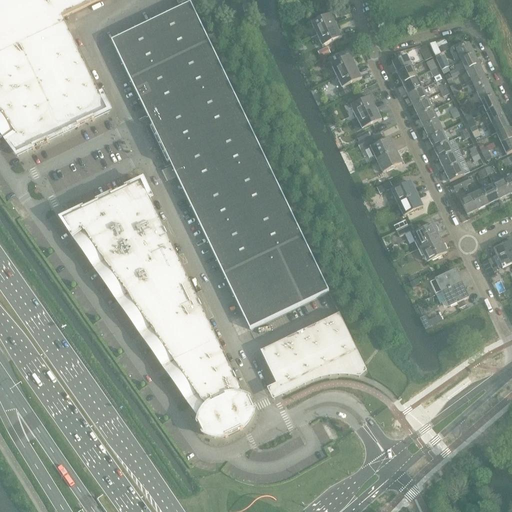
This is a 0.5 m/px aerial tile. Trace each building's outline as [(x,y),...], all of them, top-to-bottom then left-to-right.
[(0,0),(0,115),(14,136),(15,138),(7,143),(12,150),(17,159),(33,151),(94,122),(110,114),(105,105),(102,97),(100,98),(62,19),(103,0),(0,0)] [(274,178),(273,176),(259,146),(257,143),(243,113),(242,111),(227,80),(226,78),(207,38),(191,4),(112,42),(152,126),(153,129),(149,131),(166,166),(170,164),(199,224),(250,331),(329,293),(324,283),(323,280),(305,243),(304,241),(290,211),(289,208),(274,178)] [(311,24),(317,36),(336,27),(331,15),(311,24)] [(336,27),(317,36),(323,48),(342,39),(336,27)] [(435,43),(430,45),(435,57),(440,54),(437,48),(435,43)] [(463,43),(454,47),(456,51),(465,47),(463,43)] [(456,51),(461,62),(475,55),(469,45),(465,47),(456,51)] [(420,51),(426,62),(432,59),(426,47),(420,51)] [(327,49),(318,53),(321,60),(330,55),(327,49)] [(475,55),(461,62),(467,72),(480,66),(475,55)] [(331,66),(337,78),(356,68),(351,57),(331,66)] [(392,64),(398,75),(412,68),(407,57),(392,64)] [(443,57),(437,60),(442,71),(448,68),(443,57)] [(433,61),(427,64),(431,72),(437,69),(433,61)] [(480,66),(467,72),(472,83),(485,76),(480,66)] [(356,68),(337,78),(342,89),(362,80),(356,68)] [(412,68),(398,75),(403,86),(418,79),(412,68)] [(437,69),(431,72),(434,79),(440,76),(437,69)] [(457,70),(450,74),(450,75),(452,79),(460,75),(457,70)] [(485,76),(472,83),(477,93),(490,87),(485,76)] [(418,79),(403,86),(408,97),(423,90),(418,79)] [(490,87),(477,93),(482,103),(495,97),(490,87)] [(423,90),(408,97),(413,107),(428,100),(423,90)] [(495,97),(482,103),(487,114),(500,108),(495,97)] [(351,107),(357,119),(376,110),(370,98),(351,107)] [(428,100),(413,107),(418,118),(433,111),(428,100)] [(500,108),(487,114),(492,124),(505,118),(500,108)] [(376,110),(357,119),(362,131),(382,122),(376,110)] [(433,111),(418,118),(424,129),(438,122),(433,111)] [(505,118),(492,124),(497,135),(510,129),(505,118)] [(438,122),(424,129),(429,140),(444,133),(438,122)] [(511,133),(510,129),(497,135),(502,145),(511,140),(511,133)] [(368,132),(357,138),(359,143),(364,141),(370,138),(368,132)] [(444,133),(429,140),(434,151),(449,144),(444,133)] [(370,138),(364,141),(367,147),(374,144),(373,142),(371,137),(370,138)] [(375,157),(377,162),(396,152),(390,140),(371,149),(365,152),(369,160),(375,157)] [(511,140),(502,145),(507,156),(511,153),(511,140)] [(449,144),(434,151),(439,161),(454,154),(449,144)] [(470,155),(472,159),(479,156),(475,148),(470,151),(471,154),(470,155)] [(396,152),(377,162),(383,174),(402,165),(396,152)] [(454,154),(439,161),(444,172),(459,165),(454,154)] [(459,165),(444,172),(450,183),(464,176),(459,165)] [(485,170),(478,174),(481,180),(489,177),(488,176),(485,170)] [(140,179),(63,215),(70,227),(76,224),(79,228),(79,229),(82,233),(83,234),(103,262),(102,262),(106,267),(126,295),(125,295),(129,300),(149,328),(152,334),(153,333),(172,361),(172,362),(175,367),(176,367),(195,395),(199,400),(206,410),(209,414),(206,418),(204,423),(209,433),(213,434),(218,434),(223,434),(225,437),(226,439),(243,430),(246,428),(248,425),(250,422),(252,419),(253,416),(254,412),(255,412),(249,401),(245,399),(150,200),(151,200),(148,192),(146,193),(140,179)] [(464,180),(452,186),(455,191),(462,188),(463,189),(467,187),(464,180)] [(504,181),(493,186),(500,201),(511,196),(504,181)] [(390,183),(383,186),(386,192),(393,189),(390,183)] [(392,192),(398,205),(417,196),(411,183),(392,192)] [(493,186),(482,191),(489,206),(500,201),(493,186)] [(482,191),(471,197),(478,211),(489,206),(482,191)] [(478,211),(471,197),(469,192),(466,193),(466,199),(460,202),(467,216),(478,211)] [(417,196),(398,205),(404,218),(423,208),(417,196)] [(400,238),(414,231),(412,225),(397,232),(400,238)] [(415,243),(418,250),(440,240),(433,225),(414,235),(417,242),(415,243)] [(440,240),(418,250),(422,258),(424,256),(428,264),(447,254),(440,240)] [(511,242),(503,247),(511,265),(511,264),(511,242)] [(497,257),(491,260),(488,261),(493,271),(501,267),(503,269),(511,265),(503,247),(494,251),(497,257)] [(456,271),(435,281),(430,283),(436,296),(462,284),(456,271)] [(417,280),(410,284),(412,289),(420,285),(417,280)] [(462,284),(436,296),(440,305),(445,302),(447,307),(448,307),(449,309),(457,305),(459,310),(466,306),(464,301),(469,299),(462,284)] [(340,315),(261,353),(279,392),(292,385),(293,386),(293,385),(305,379),(306,379),(318,373),(319,373),(319,372),(331,367),(332,367),(332,366),(344,360),(345,361),(345,360),(357,354),(358,354),(340,315)] [(426,317),(421,319),(426,330),(431,327),(429,322),(426,317)] [(460,472),(455,474),(458,481),(463,478),(460,472)]
